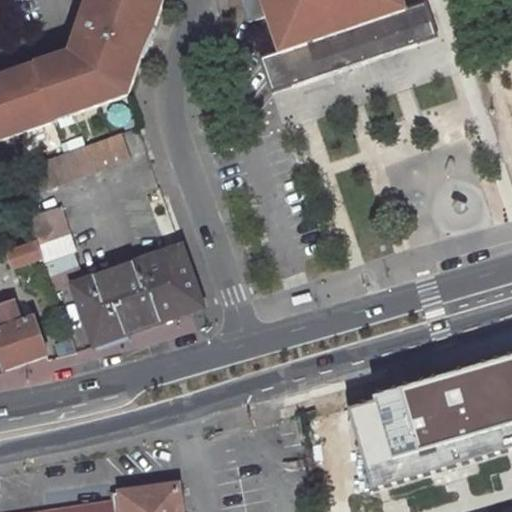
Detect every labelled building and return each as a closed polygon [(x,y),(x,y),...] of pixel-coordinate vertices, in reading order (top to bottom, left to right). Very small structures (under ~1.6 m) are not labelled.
[(0,139),(56,120),(54,114),(68,109),(70,115),(129,94),(141,54),(135,52),(144,25),(153,28),(161,0),(89,0),(87,7),(94,9),(90,22),(83,19),(72,53),(0,78),(0,139)] [(240,0),(248,23),(269,15),(281,51),(260,58),(272,93),(438,35),(426,1),(406,8),(402,0),(240,0)] [(87,7),(83,19),(90,22),(94,9),(87,7)] [(146,56),(155,29),(153,28),(144,25),(135,52),(141,54),(144,55),(146,56)] [(68,109),(54,114),(56,120),(70,115),(68,109)] [(123,135),(14,173),(23,198),(133,159),(123,135)] [(62,207),(30,218),(39,242),(40,248),(72,237),(62,207)] [(72,237),(40,248),(44,259),(76,248),(72,237)] [(39,242),(8,252),(14,268),(44,259),(40,248),(39,242)] [(183,248),(77,285),(98,343),(203,308),(183,248)] [(0,310),(5,327),(0,328),(0,354),(6,370),(49,355),(35,316),(23,320),(17,302),(0,306),(0,310)] [(371,490),(511,449),(511,357),(347,405),(371,490)] [(319,408),(303,413),(306,426),(323,421),(319,408)]
